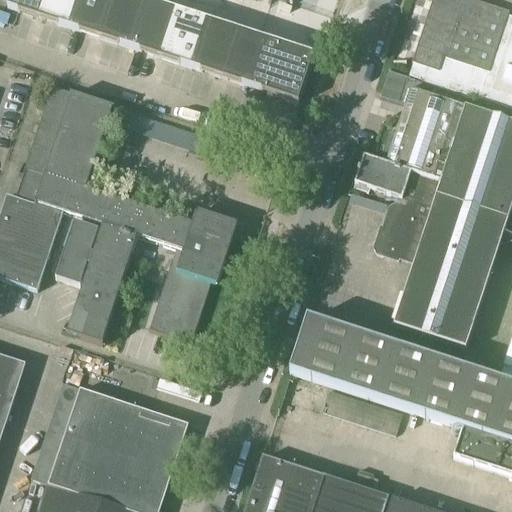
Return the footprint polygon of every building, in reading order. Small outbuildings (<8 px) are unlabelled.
[(10,0),(7,10),(37,20),(44,0),(10,0)] [(44,0),(37,20),(68,30),(77,0),(44,0)] [(77,0),(68,30),(98,40),(111,0),(77,0)] [(136,0),(111,0),(98,40),(129,50),(144,3),(136,0)] [(413,66),(409,79),(416,82),(511,113),(511,19),(507,18),(508,15),(461,0),(433,0),(412,66),(413,66)] [(144,3),(129,50),(159,60),(175,13),(144,3)] [(175,13),(159,60),(189,70),(205,23),(175,13)] [(205,23),(189,70),(220,80),(236,33),(205,23)] [(236,33),(220,80),(250,90),(266,43),(236,33)] [(266,43),(250,90),(298,105),(313,58),(266,43)] [(380,100),(405,109),(396,137),(411,141),(401,172),(411,176),(440,185),(445,169),(511,191),(511,115),(389,74),(380,100)] [(0,282),(38,294),(64,216),(103,229),(102,233),(75,224),(56,281),(83,290),(67,337),(102,348),(138,240),(176,253),(149,334),(190,347),(210,287),(217,289),(237,227),(197,214),(192,227),(86,192),(113,111),(51,90),(50,92),(52,92),(27,167),(28,167),(16,202),(7,199),(0,219),(0,282)] [(126,134),(207,160),(212,142),(132,116),(126,134)] [(355,187),(354,192),(368,196),(369,192),(398,202),(402,203),(411,176),(401,172),(411,141),(396,137),(388,134),(379,164),(364,159),(360,171),(359,171),(357,175),(358,175),(355,187)] [(381,230),(376,246),(377,246),(376,251),(378,255),(383,257),(382,259),(398,264),(399,262),(414,267),(394,329),(466,352),(497,256),(508,224),(511,211),(511,191),(445,169),(440,185),(411,176),(402,203),(398,202),(397,206),(389,210),(383,230),(381,230)] [(297,351),(288,376),(289,376),(462,432),(452,461),(511,480),(511,387),(498,383),(307,322),(306,321),(298,346),(297,351)] [(511,387),(511,341),(498,383),(511,387)] [(0,359),(0,402),(13,407),(20,387),(17,386),(23,367),(0,359)] [(188,428),(64,387),(48,435),(172,477),(188,428)] [(322,415),(395,439),(402,418),(329,394),(322,415)] [(0,437),(4,426),(7,427),(13,407),(0,402),(0,437)] [(160,511),(172,477),(48,435),(32,483),(48,488),(118,511),(160,511)] [(382,511),(386,501),(262,460),(260,467),(258,474),(245,511),(382,511)] [(360,473),(355,487),(376,494),(379,483),(373,481),(374,477),(360,473)] [(118,511),(48,488),(40,511),(118,511)] [(382,511),(421,511),(386,501),(382,511)]
